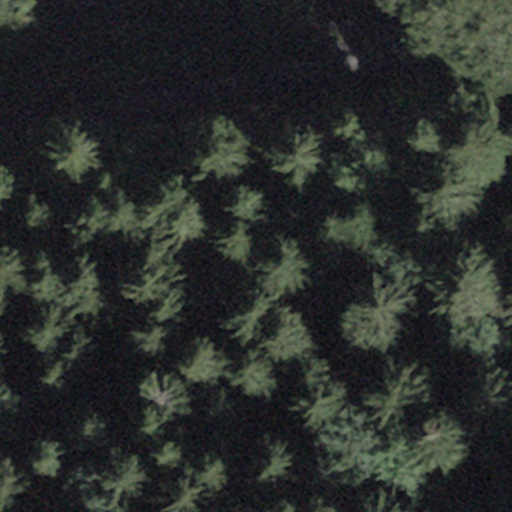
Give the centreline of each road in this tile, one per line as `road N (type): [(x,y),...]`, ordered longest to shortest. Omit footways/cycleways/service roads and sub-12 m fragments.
road 1 (track): [(511,85),(436,64),(235,78),(0,136)]
road 2 (track): [(0,5),(228,17),(360,37),(436,64)]
